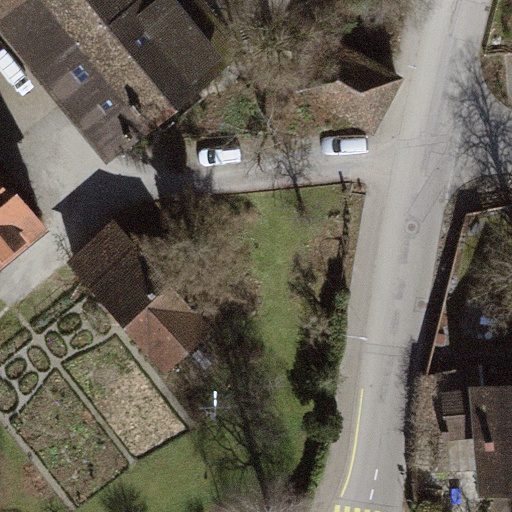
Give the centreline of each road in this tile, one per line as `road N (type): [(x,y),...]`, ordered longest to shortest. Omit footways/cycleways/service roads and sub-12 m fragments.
road 1 (residential): [(366,511),(427,150)]
road 2 (residential): [(427,150),(462,0)]
